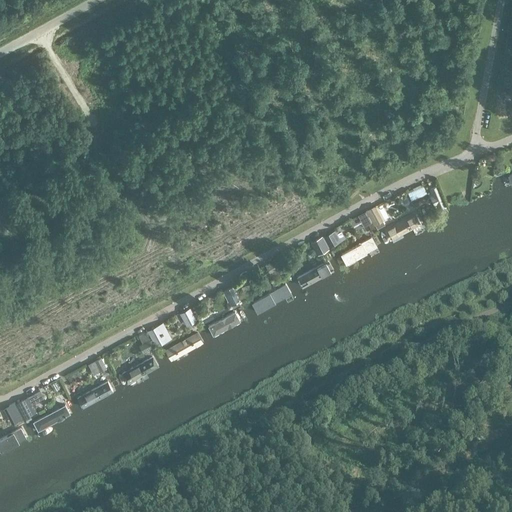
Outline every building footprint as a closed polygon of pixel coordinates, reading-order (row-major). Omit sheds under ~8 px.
[(440,185),(430,189),(433,196),(432,196),(435,204),(446,200),(440,185)] [(376,205),(367,210),(375,224),(384,219),(376,205)] [(417,213),(383,230),(389,242),(422,224),(417,213)] [(335,230),(341,240),(345,238),(339,227),(335,230)] [(336,243),(330,232),(324,236),(330,246),(336,243)] [(316,239),(322,250),(328,247),(322,236),(316,239)] [(372,238),(341,254),(347,265),(378,248),(372,238)] [(328,260),(296,278),(302,290),(334,272),(328,260)] [(277,261),(266,267),(269,272),(280,266),(277,261)] [(286,283),(250,303),(257,314),(292,294),(286,283)] [(223,291),(229,302),(235,298),(229,287),(223,291)] [(195,309),(194,311),(200,313),(202,308),(196,305),(195,309)] [(182,313),(186,320),(193,316),(190,309),(182,313)] [(237,311),(207,327),(213,338),(243,322),(237,311)] [(158,325),(148,331),(156,346),(166,340),(158,325)] [(196,333),(165,349),(171,359),(202,343),(196,333)] [(150,340),(142,344),(139,346),(143,352),(153,346),(150,340)] [(101,357),(95,360),(100,371),(106,367),(101,357)] [(154,357),(121,373),(126,384),(159,368),(154,357)] [(111,380),(78,398),(84,409),(117,391),(111,380)] [(28,396),(22,399),(28,410),(33,407),(28,396)] [(13,419),(19,416),(13,405),(7,408),(13,419)] [(65,405),(33,422),(39,433),(71,415),(65,405)] [(23,429),(0,438),(0,452),(28,440),(23,429)]
